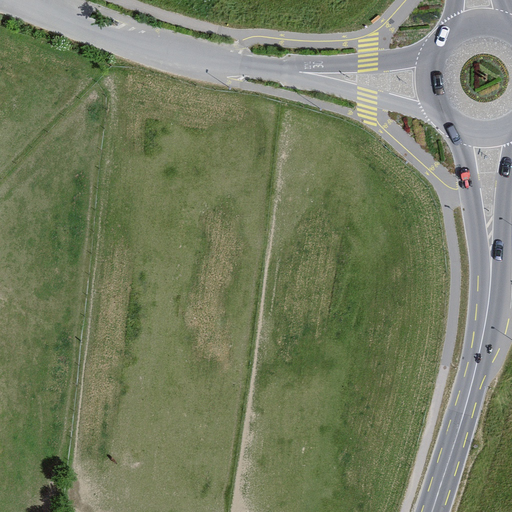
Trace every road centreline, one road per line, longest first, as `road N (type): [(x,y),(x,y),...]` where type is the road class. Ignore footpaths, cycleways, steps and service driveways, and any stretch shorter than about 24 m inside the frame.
road 1 (residential): [(263,68),(209,60),(26,0)]
road 2 (primary): [(457,126),(472,182),(484,331)]
road 3 (primary): [(484,331),(511,136)]
road 4 (primary): [(484,331),(430,511)]
road 5 (residential): [(263,68),(441,111)]
road 6 (residential): [(436,53),(263,68)]
